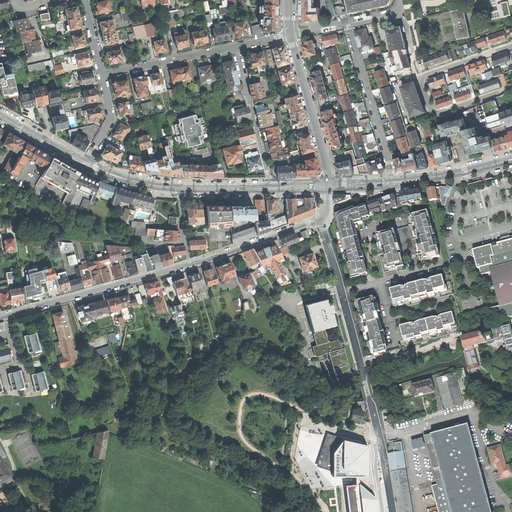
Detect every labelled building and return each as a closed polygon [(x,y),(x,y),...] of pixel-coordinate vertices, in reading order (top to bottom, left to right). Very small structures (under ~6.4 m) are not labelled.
[(104,12),(104,14),(108,13),(108,12),(110,11),(110,7),(114,6),(112,0),(108,0),(98,2),(97,1),(95,4),(96,5),(97,9),(98,14),(104,12)] [(314,20),(320,20),(320,8),(314,8),(314,0),(301,0),(301,11),(302,21),(314,21),(314,20)] [(336,16),(333,3),(332,0),(324,0),(329,18),(336,16)] [(339,0),(340,1),(343,0),(345,0),(347,0),(350,13),(359,11),(377,7),(388,5),(392,0),(391,0),(339,0)] [(511,15),(508,1),(500,3),(500,4),(503,16),(503,17),(511,15)] [(277,11),(277,5),(265,5),(265,7),(261,7),(261,12),(263,12),(263,17),(277,17),(277,11)] [(340,16),(348,13),(345,5),(337,7),(340,16)] [(57,19),(58,22),(60,22),(67,20),(79,17),(78,10),(77,6),(65,9),(67,16),(64,16),(64,14),(60,15),(61,19),(57,19)] [(229,14),(227,7),(224,8),(219,8),(221,15),(229,14)] [(186,9),(178,11),(179,17),(188,15),(186,9)] [(218,17),(216,9),(210,10),(209,11),(210,14),(205,15),(207,23),(212,22),(211,19),(218,17)] [(454,24),(458,40),(471,37),(464,9),(452,11),(454,24)] [(178,10),(169,12),(171,19),(175,18),(179,17),(178,11),(178,10)] [(129,11),(121,13),(123,21),(131,20),(129,11)] [(81,22),(79,17),(67,20),(69,25),(66,26),(67,31),(82,27),(81,22)] [(277,23),(277,17),(263,17),(263,20),(262,20),(262,24),(259,24),(259,25),(251,26),(253,34),(277,29),(277,23)] [(17,33),(20,32),(29,30),(28,24),(27,18),(15,21),(17,33)] [(167,27),(177,25),(175,18),(171,19),(165,20),(167,27)] [(101,27),(102,34),(115,31),(113,25),(115,24),(114,19),(100,22),(101,27)] [(243,36),(248,35),(247,31),(248,31),(247,26),(246,26),(245,22),(239,23),(238,21),(235,22),(236,24),(233,24),(236,38),(243,36)] [(152,23),(144,25),(147,37),(151,36),(151,37),(155,36),(152,23)] [(201,44),(207,42),(205,30),(204,30),(203,23),(196,25),(198,32),(192,33),(195,45),(197,45),(197,46),(200,45),(202,45),(201,44)] [(218,41),(222,40),(219,26),(219,24),(214,25),(215,29),(213,29),(214,35),(213,35),(213,38),(215,37),(216,42),(218,41)] [(147,37),(144,25),(133,27),(136,39),(147,37)] [(226,40),(229,39),(228,34),(229,34),(229,32),(228,32),(226,27),(225,27),(225,25),(219,26),(222,40),(226,40)] [(392,51),(406,48),(404,40),(402,32),(401,33),(400,27),(387,30),(392,51)] [(34,35),(32,29),(29,30),(20,32),(23,43),(26,43),(35,41),(34,35)] [(356,32),(361,52),(374,48),(371,37),(369,38),(367,29),(362,30),(356,32)] [(110,44),(113,44),(114,43),(117,42),(115,31),(102,34),(104,42),(105,45),(110,44)] [(506,39),(504,31),(476,41),(478,46),(478,47),(487,44),(486,42),(490,40),(492,44),(500,41),(506,39)] [(84,39),(83,33),(72,36),(75,49),(81,48),(81,46),(86,45),(85,42),(85,39),(84,39)] [(183,48),(189,46),(186,34),(178,36),(177,33),(174,33),(175,36),(175,37),(177,49),(179,48),(179,49),(180,50),(181,50),(182,49),(182,48),(183,48)] [(319,35),(320,39),(323,39),(325,45),(322,46),(323,48),(326,48),(327,48),(326,45),(339,42),(338,39),(337,34),(324,37),(323,35),(319,35)] [(162,52),(168,51),(167,46),(169,45),(168,42),(166,42),(165,37),(161,38),(161,40),(154,42),(156,53),(162,52)] [(39,46),(38,40),(35,41),(26,43),(28,54),(40,52),(39,46)] [(306,57),(317,54),(315,47),(317,47),(316,44),(314,44),(313,40),(304,43),(304,45),(303,45),(304,51),(306,57)] [(475,47),(478,46),(476,41),(474,42),(459,47),(462,55),(466,54),(477,50),(475,47)] [(265,51),(267,60),(274,58),(287,54),(285,46),(283,46),(283,45),(279,46),(279,47),(276,48),(272,49),(265,51)] [(335,48),(327,50),(329,57),(326,58),(328,66),(331,65),(331,64),(339,62),(337,54),(335,48)] [(108,58),(109,64),(117,63),(121,62),(121,58),(123,58),(121,50),(115,52),(115,50),(110,51),(111,52),(107,53),(107,54),(106,54),(105,56),(106,58),(107,58),(108,58)] [(452,58),(451,57),(449,50),(424,59),(427,67),(438,63),(452,58)] [(87,52),(74,55),(75,60),(77,59),(78,67),(83,66),(83,65),(90,63),(89,61),(90,61),(90,57),(89,54),(88,54),(87,52)] [(262,68),(266,67),(262,52),(256,53),(255,52),(254,53),(253,53),(252,54),(251,54),(252,57),(250,57),(252,67),(261,65),(262,68)] [(492,57),(495,65),(500,64),(501,65),(506,63),(505,62),(510,60),(507,52),(501,54),(500,53),(499,53),(499,54),(492,57)] [(288,59),(287,54),(274,58),(277,67),(289,63),(288,59)] [(469,65),(472,73),(487,68),(484,59),(478,62),(477,61),(476,61),(476,62),(469,65)] [(27,66),(29,73),(53,68),(52,60),(27,66)] [(233,61),(222,64),(229,92),(240,89),(237,78),(236,75),(234,68),(233,61)] [(341,70),(339,63),(332,65),(331,65),(328,66),(331,74),(334,73),(336,80),(344,77),(341,70)] [(0,86),(0,87),(3,99),(16,96),(11,73),(3,75),(0,64),(0,86)] [(199,69),(202,84),(216,81),(213,68),(211,69),(210,66),(205,67),(199,69)] [(185,68),(179,69),(182,79),(182,80),(186,79),(187,82),(190,81),(189,79),(191,78),(189,67),(185,68)] [(378,80),(380,86),(389,83),(385,70),(384,67),(373,70),(374,73),(376,73),(378,80)] [(448,72),(451,81),(466,75),(463,67),(456,70),(448,72)] [(492,70),(493,73),(494,76),(499,74),(501,74),(499,67),(492,70)] [(293,75),(291,68),(278,71),(282,85),(280,85),(281,89),(288,87),(287,83),(294,81),(293,75)] [(172,84),(177,83),(176,80),(182,79),(179,69),(174,70),(170,71),(172,84)] [(313,81),(314,87),(325,84),(321,70),(315,72),(315,75),(311,76),(313,81)] [(92,72),(88,73),(87,71),(81,72),(82,74),(79,75),(81,80),(79,81),(80,84),(84,83),(84,84),(94,82),(93,78),(94,76),(94,75),(93,74),(92,73),(92,72)] [(155,86),(156,90),(161,88),(161,85),(163,84),(162,80),(164,80),(163,77),(161,77),(160,73),(155,74),(150,75),(153,86),(155,86)] [(503,86),(507,85),(503,73),(501,74),(499,74),(500,75),(501,78),(503,86)] [(428,79),(431,88),(436,86),(437,88),(441,87),(441,85),(446,83),(443,74),(437,76),(428,79)] [(498,79),(501,78),(500,75),(494,77),(495,79),(483,83),(484,85),(479,86),(482,94),(490,91),(493,90),(493,91),(495,90),(494,89),(501,87),(498,79)] [(133,79),(138,97),(147,95),(145,85),(147,84),(145,76),(142,77),(141,76),(139,77),(137,77),(137,78),(133,79)] [(344,79),(336,81),(340,95),(348,93),(346,85),(344,79)] [(128,99),(134,98),(133,93),(130,94),(127,80),(116,82),(114,81),(113,84),(114,85),(115,92),(117,97),(122,95),(122,97),(127,96),(128,99)] [(250,90),(253,100),(264,96),(261,82),(249,85),(250,90)] [(412,116),(424,111),(419,97),(413,82),(408,84),(402,86),(405,94),(403,95),(406,103),(407,103),(412,116)] [(456,82),(448,85),(450,92),(458,89),(456,82)] [(199,84),(191,86),(193,93),(200,91),(199,84)] [(322,100),(329,98),(325,84),(314,87),(316,94),(318,99),(322,98),(322,100)] [(469,98),(476,96),(471,84),(464,87),(469,98)] [(19,94),(23,108),(28,107),(36,105),(33,91),(32,86),(28,86),(29,90),(20,93),(21,94),(19,94)] [(42,105),(49,103),(46,93),(45,86),(39,88),(39,89),(33,91),(36,105),(36,106),(42,105)] [(384,97),(386,103),(394,100),(390,87),(382,89),(384,97)] [(97,94),(95,88),(83,91),(84,96),(83,97),(84,100),(85,100),(86,103),(98,100),(97,94)] [(55,104),(62,103),(62,102),(59,90),(46,93),(49,103),(49,106),(55,104)] [(348,94),(341,96),(345,111),(353,109),(350,101),(348,94)] [(300,102),(298,95),(294,96),(293,95),(290,96),(290,97),(284,99),(286,103),(283,104),(284,108),(287,107),(287,109),(290,108),(291,113),(302,110),(300,102)] [(438,109),(439,109),(446,106),(442,95),(434,97),(438,109)] [(62,103),(63,109),(64,112),(70,111),(68,100),(62,102),(62,103)] [(487,121),(490,134),(505,129),(504,125),(500,113),(498,107),(497,103),(496,100),(482,104),(488,121),(487,121)] [(152,101),(144,104),(146,110),(154,108),(152,101)] [(127,114),(130,113),(129,108),(128,102),(118,104),(118,105),(118,106),(117,107),(117,109),(118,110),(119,110),(119,111),(120,111),(120,112),(121,115),(127,114)] [(237,107),(235,103),(229,105),(231,113),(234,112),(237,121),(250,118),(248,109),(247,107),(243,108),(242,105),(239,106),(239,107),(236,108),(236,107),(237,107)] [(391,120),(400,117),(396,103),(386,107),(387,110),(388,110),(389,114),(391,120)] [(255,106),(257,113),(268,110),(267,107),(264,107),(263,104),(255,106)] [(206,142),(213,140),(204,106),(173,114),(177,128),(174,128),(178,141),(180,141),(184,154),(196,151),(207,148),(206,142)] [(101,111),(100,107),(83,110),(84,115),(88,115),(89,120),(93,119),(94,121),(99,120),(99,118),(102,117),(101,111)] [(61,129),(67,127),(64,112),(63,109),(59,110),(60,115),(52,117),(55,130),(61,129)] [(323,117),(324,121),(335,118),(333,109),(321,113),(323,117)] [(511,109),(500,113),(504,125),(508,124),(509,126),(511,125),(511,109)] [(260,128),(272,124),(270,117),(273,116),(272,112),(269,113),(268,110),(257,113),(256,113),(258,120),(260,128)] [(304,117),(302,110),(291,113),(289,113),(292,125),(296,124),(297,126),(306,124),(304,117)] [(355,117),(353,110),(345,112),(349,127),(357,124),(355,117)] [(325,127),(327,133),(339,130),(335,118),(324,121),(325,127)] [(441,128),(438,129),(439,134),(442,133),(443,136),(452,134),(463,131),(465,136),(464,136),(466,143),(469,154),(480,151),(494,147),(492,140),(491,136),(479,139),(479,136),(477,137),(475,127),(467,129),(464,118),(440,125),(441,128)] [(394,129),(397,136),(405,134),(401,120),(392,123),(394,129)] [(431,123),(423,126),(429,141),(433,140),(433,141),(437,139),(431,123)] [(113,136),(122,141),(129,128),(120,124),(119,127),(117,126),(116,128),(115,131),(116,131),(113,136)] [(418,136),(414,124),(406,126),(413,148),(421,145),(418,136)] [(231,141),(238,139),(236,131),(234,125),(229,127),(231,135),(230,135),(231,141)] [(268,139),(279,136),(279,134),(280,134),(279,127),(278,126),(266,129),(268,136),(268,139)] [(360,133),(357,126),(350,128),(354,142),(362,140),(360,133)] [(252,127),(236,131),(238,139),(240,145),(240,148),(252,145),(256,140),(252,127)] [(71,144),(83,151),(86,146),(89,141),(78,134),(76,128),(68,130),(71,144)] [(335,148),(340,147),(340,145),(343,144),(339,130),(327,133),(330,142),(331,148),(334,147),(335,148)] [(303,133),(302,132),(298,133),(295,134),(296,137),(297,137),(299,145),(297,145),(298,150),(301,150),(302,154),(314,150),(311,142),(309,133),(304,134),(304,133),(303,133)] [(9,149),(16,153),(17,152),(19,153),(24,144),(22,143),(23,141),(15,136),(9,133),(2,145),(6,147),(5,149),(8,151),(9,149)] [(152,173),(158,174),(154,159),(148,134),(136,137),(139,150),(147,148),(150,157),(152,158),(151,160),(142,162),(143,162),(145,171),(152,173)] [(502,150),(510,148),(507,136),(492,140),(494,147),(495,150),(495,152),(502,150)] [(402,153),(411,150),(406,137),(398,140),(400,146),(402,153)] [(275,150),(276,153),(277,152),(280,152),(280,149),(282,149),(280,138),(269,141),(270,147),(271,151),(275,150)] [(362,141),(354,144),(358,158),(366,156),(364,149),(362,141)] [(447,141),(434,144),(437,153),(429,155),(433,167),(437,166),(440,166),(440,163),(446,162),(452,160),(449,149),(447,141)] [(181,177),(183,177),(180,165),(179,162),(172,163),(170,157),(172,157),(167,142),(163,143),(165,152),(166,156),(171,176),(178,176),(181,177)] [(25,157),(28,159),(35,148),(30,145),(27,143),(17,160),(8,176),(15,179),(18,173),(17,173),(22,164),(23,164),(25,161),(24,159),(25,157)] [(108,145),(103,155),(111,159),(116,162),(122,152),(108,145)] [(242,154),(240,148),(240,145),(223,149),(228,167),(232,166),(234,165),(233,163),(241,161),(239,155),(242,154)] [(36,186),(41,177),(52,157),(42,152),(35,148),(28,159),(42,166),(39,172),(38,171),(34,179),(26,175),(23,182),(36,186)] [(413,150),(414,153),(419,169),(423,169),(428,168),(424,154),(419,155),(418,153),(420,152),(419,148),(413,150)] [(300,158),(298,150),(289,152),(291,160),(300,158)] [(349,175),(355,174),(353,167),(358,166),(356,160),(353,150),(345,152),(348,161),(336,164),(338,173),(340,175),(349,175)] [(288,164),(292,164),(289,152),(289,151),(285,151),(277,152),(276,153),(270,154),(271,158),(278,157),(279,160),(287,159),(288,164)] [(257,152),(245,155),(249,172),(254,170),(254,171),(256,170),(258,170),(258,169),(263,168),(259,156),(258,156),(257,152)] [(405,162),(403,163),(406,172),(414,170),(419,169),(414,153),(412,153),(411,154),(413,157),(412,158),(408,159),(407,158),(405,159),(405,160),(405,162)] [(136,170),(145,171),(143,162),(139,162),(140,158),(128,155),(126,160),(128,161),(127,165),(130,166),(130,168),(136,170)] [(165,175),(171,176),(166,156),(162,158),(162,159),(155,161),(158,174),(160,174),(165,175)] [(2,173),(8,176),(17,160),(11,157),(2,173)] [(41,177),(68,193),(78,173),(68,166),(65,165),(60,162),(52,157),(41,177)] [(293,166),(295,176),(318,176),(320,173),(318,166),(315,157),(304,161),(305,164),(292,164),(293,166)] [(358,166),(360,174),(383,174),(384,172),(385,171),(383,163),(381,159),(366,164),(364,157),(356,160),(358,166)] [(393,160),(397,173),(401,172),(406,172),(403,163),(403,161),(402,161),(401,157),(393,160)] [(216,177),(223,177),(219,164),(207,167),(209,177),(216,177)] [(202,177),(209,177),(207,167),(206,165),(180,165),(183,177),(197,177),(202,177)] [(277,167),(278,178),(286,178),(295,177),(293,166),(277,167)] [(93,195),(94,191),(98,182),(89,177),(86,176),(78,173),(68,193),(65,197),(72,199),(75,194),(74,193),(76,190),(76,188),(77,187),(88,192),(88,193),(93,195)] [(105,195),(110,198),(114,188),(107,185),(98,182),(94,191),(100,193),(99,195),(104,197),(105,195)] [(447,187),(443,187),(439,187),(442,206),(445,205),(448,197),(450,198),(453,187),(447,186),(447,187)] [(120,201),(131,204),(134,193),(125,190),(116,188),(112,204),(118,206),(120,201)] [(427,189),(430,201),(437,199),(436,195),(438,195),(437,191),(436,191),(435,188),(431,189),(427,189)] [(407,193),(401,194),(402,203),(403,207),(412,205),(411,203),(415,202),(416,204),(420,203),(420,201),(422,200),(420,190),(407,193)] [(143,207),(150,209),(154,198),(144,195),(134,193),(131,204),(138,205),(138,207),(143,208),(143,207)] [(386,198),(379,200),(381,206),(383,213),(387,212),(385,206),(392,204),(394,210),(397,209),(396,204),(394,195),(386,198)] [(333,199),(334,205),(343,201),(351,198),(350,196),(333,197),(333,199)] [(67,208),(72,199),(65,197),(60,206),(67,208)] [(301,218),(314,213),(314,198),(299,198),(286,199),(287,215),(287,224),(301,218)] [(256,210),(254,210),(255,215),(260,215),(259,210),(264,210),(263,200),(259,200),(254,200),(256,210)] [(277,227),(287,224),(287,215),(275,220),(273,216),(271,217),(271,214),(272,214),(272,213),(276,213),(275,200),(271,200),(266,200),(268,220),(269,231),(277,227)] [(373,203),(366,205),(370,216),(381,213),(379,207),(381,206),(379,200),(373,203)] [(85,214),(89,205),(82,203),(78,212),(85,214)] [(360,276),(368,274),(364,261),(362,262),(361,259),(363,258),(358,237),(355,225),(363,223),(362,219),(370,217),(370,216),(366,205),(345,213),(342,214),(340,215),(339,217),(338,218),(338,220),(338,221),(338,223),(340,232),(342,241),(342,242),(347,261),(347,260),(348,263),(352,277),(356,276),(357,277),(360,277),(360,276)] [(231,226),(230,220),(229,206),(221,206),(206,206),(208,228),(215,227),(219,227),(223,226),(223,227),(231,226)] [(230,220),(255,220),(255,215),(254,210),(254,206),(242,206),(229,206),(230,220)] [(204,224),(203,210),(195,210),(187,210),(188,225),(204,224)] [(423,252),(425,259),(432,257),(433,258),(441,256),(436,239),(434,239),(433,238),(433,236),(435,235),(429,211),(413,215),(415,223),(423,252)] [(263,233),(269,231),(268,220),(264,221),(261,221),(260,215),(255,215),(255,220),(256,228),(257,236),(263,233)] [(169,224),(177,225),(178,217),(170,217),(169,224)] [(246,239),(257,236),(256,228),(232,236),(232,244),(246,239)] [(164,240),(179,240),(179,235),(179,231),(151,229),(147,229),(147,234),(156,235),(156,234),(164,234),(164,240)] [(303,239),(309,237),(307,230),(301,232),(303,239)] [(395,230),(379,234),(384,255),(388,269),(396,267),(396,268),(404,266),(395,230)] [(283,247),(302,240),(301,237),(297,239),(295,233),(289,236),(281,239),(283,247)] [(10,250),(15,250),(15,246),(15,245),(15,242),(14,242),(14,238),(6,239),(6,238),(3,238),(5,251),(10,250)] [(504,316),(511,318),(511,317),(511,239),(509,241),(473,250),(477,268),(479,268),(481,275),(491,272),(500,306),(490,308),(490,310),(497,313),(504,316)] [(190,250),(203,249),(205,249),(205,240),(190,241),(190,250)] [(60,254),(74,250),(72,243),(57,242),(60,254)] [(260,250),(255,252),(262,266),(263,266),(266,272),(272,283),(276,280),(280,285),(290,282),(278,262),(283,259),(281,256),(278,249),(277,249),(275,244),(260,250)] [(110,261),(121,258),(118,246),(105,245),(108,255),(110,261)] [(133,273),(137,272),(133,261),(134,260),(133,255),(133,256),(131,250),(130,247),(118,246),(121,258),(121,259),(130,256),(130,259),(131,258),(132,261),(127,263),(130,274),(133,273)] [(179,256),(186,254),(185,246),(175,248),(174,246),(168,246),(170,253),(171,257),(179,256)] [(260,267),(262,266),(255,252),(253,249),(246,251),(243,252),(252,268),(257,265),(256,263),(258,261),(258,263),(260,267)] [(153,270),(161,268),(158,256),(157,254),(148,257),(146,250),(140,252),(142,260),(145,270),(146,272),(153,270)] [(173,264),(171,257),(170,253),(158,256),(161,268),(167,266),(173,264)] [(301,272),(304,281),(320,275),(314,259),(315,258),(315,256),(314,255),(313,254),(312,253),(299,258),(304,271),(301,272)] [(70,266),(78,264),(75,254),(67,257),(70,266)] [(110,262),(110,261),(108,255),(97,259),(98,261),(100,268),(104,266),(104,263),(110,262)] [(141,271),(145,270),(142,260),(135,262),(138,272),(141,271)] [(95,269),(100,268),(98,261),(87,264),(88,268),(89,270),(95,268),(95,269)] [(220,278),(221,280),(223,279),(224,282),(229,281),(228,278),(235,275),(230,262),(221,265),(216,267),(217,269),(218,272),(219,278),(220,278)] [(120,277),(122,276),(119,265),(112,266),(115,278),(120,277)] [(51,280),(56,278),(55,276),(53,267),(43,270),(44,271),(44,274),(46,279),(46,281),(51,280)] [(107,268),(100,270),(104,281),(108,280),(111,279),(107,268)] [(203,271),(207,286),(217,283),(214,274),(212,274),(211,269),(207,270),(203,271)] [(103,281),(100,270),(93,272),(96,283),(99,282),(103,281)] [(42,296),(46,295),(44,286),(41,287),(40,281),(46,279),(44,274),(44,271),(28,275),(31,285),(24,286),(26,300),(42,296)] [(246,288),(247,290),(248,290),(249,291),(251,290),(251,289),(250,286),(257,284),(256,282),(259,280),(254,271),(246,274),(239,277),(243,289),(246,288)] [(88,285),(93,284),(90,273),(81,275),(82,277),(82,278),(84,286),(88,285)] [(187,277),(191,288),(194,288),(203,285),(199,273),(195,274),(187,277)] [(65,289),(70,288),(67,276),(59,278),(58,275),(55,276),(56,278),(59,291),(65,289)] [(445,282),(443,276),(431,279),(429,280),(430,282),(429,282),(428,281),(427,281),(426,281),(425,281),(424,281),(423,281),(422,281),(408,285),(407,286),(406,286),(405,287),(406,288),(405,288),(404,289),(404,287),(403,287),(402,287),(390,289),(396,309),(455,294),(453,288),(451,281),(445,282)] [(185,292),(186,297),(191,295),(188,285),(187,286),(184,277),(183,278),(182,277),(181,277),(179,278),(179,279),(172,282),(173,284),(177,295),(185,292)] [(78,288),(84,286),(82,278),(72,281),(74,289),(78,288)] [(145,284),(147,294),(154,292),(155,294),(159,293),(160,296),(162,295),(158,281),(148,283),(145,284)] [(12,289),(9,289),(11,304),(17,302),(24,300),(22,287),(12,289)] [(11,304),(9,289),(0,290),(0,299),(1,305),(3,306),(5,305),(7,304),(11,304)] [(117,297),(120,308),(126,307),(130,306),(127,294),(123,296),(117,297)] [(168,310),(163,296),(154,299),(153,301),(157,313),(168,310)] [(112,298),(107,300),(110,311),(112,311),(113,312),(117,311),(116,310),(120,308),(117,297),(112,298)] [(372,348),(374,354),(386,351),(384,346),(386,345),(377,312),(380,311),(378,304),(376,304),(373,297),(358,301),(361,314),(362,316),(364,323),(368,339),(371,349),(372,348)] [(335,374),(350,370),(349,368),(350,368),(349,368),(348,364),(349,364),(348,363),(347,360),(347,359),(346,358),(346,355),(346,354),(344,350),(345,350),(344,350),(344,348),(341,349),(340,348),(341,347),(340,342),(339,342),(338,340),(330,342),(329,341),(328,341),(324,328),(335,325),(332,314),(331,314),(330,314),(330,313),(335,311),(333,311),(332,308),(331,303),(331,305),(328,306),(326,299),(306,305),(305,305),(312,331),(313,331),(315,331),(315,334),(314,334),(313,335),(316,346),(313,347),(315,357),(324,354),(328,352),(329,354),(328,354),(329,355),(330,358),(329,359),(330,359),(331,363),(331,364),(331,363),(333,367),(332,368),(333,368),(334,372),(333,372),(333,373),(334,373),(335,374)] [(99,302),(92,304),(95,316),(107,313),(104,301),(102,301),(101,301),(99,302)] [(82,322),(96,318),(95,316),(92,304),(87,305),(86,303),(84,304),(83,304),(82,306),(78,307),(79,312),(78,312),(79,317),(80,316),(82,322)] [(188,328),(180,304),(177,305),(177,306),(175,307),(173,307),(170,308),(171,312),(172,312),(175,323),(181,321),(184,329),(188,328)] [(52,315),(55,325),(66,323),(63,312),(55,314),(52,315)] [(458,332),(452,312),(441,315),(441,316),(439,316),(439,319),(438,319),(437,317),(436,317),(435,317),(434,318),(434,317),(418,321),(418,322),(416,322),(415,323),(415,325),(414,325),(413,323),(412,323),(411,323),(400,326),(405,346),(458,332)] [(66,323),(55,325),(56,330),(59,341),(71,338),(67,323),(66,323)] [(511,327),(511,324),(483,332),(486,343),(504,338),(506,346),(504,346),(506,354),(511,352),(511,327)] [(36,352),(42,350),(39,340),(38,340),(36,332),(24,335),(29,352),(35,351),(36,352)] [(108,334),(110,342),(117,340),(115,332),(108,334)] [(483,332),(462,338),(465,349),(467,358),(469,366),(470,370),(478,367),(478,364),(476,356),(473,347),(473,346),(486,343),(484,337),(483,332)] [(71,338),(59,341),(54,343),(60,367),(77,363),(76,358),(71,338)] [(0,365),(14,362),(9,343),(0,345),(0,365)] [(86,353),(88,360),(111,352),(108,345),(86,353)] [(79,357),(76,358),(77,363),(86,361),(85,355),(84,355),(78,356),(79,357)] [(185,366),(183,363),(177,371),(179,373),(185,366)] [(20,390),(26,388),(21,369),(9,373),(13,390),(20,388),(20,390)] [(44,391),(50,389),(45,370),(32,374),(37,391),(43,389),(44,391)] [(436,375),(437,378),(455,373),(454,370),(436,375)] [(455,373),(437,378),(445,408),(463,403),(455,373)] [(423,395),(434,392),(431,380),(421,382),(421,381),(419,382),(419,383),(412,385),(415,397),(420,395),(420,396),(423,395)] [(351,418),(361,421),(363,411),(359,410),(359,409),(358,409),(356,408),(356,410),(353,409),(353,410),(350,409),(349,413),(352,414),(351,418)] [(491,511),(467,425),(467,424),(423,437),(437,485),(432,486),(438,511),(491,511)] [(92,457),(104,459),(109,433),(108,430),(97,433),(92,457)] [(332,449),(341,436),(326,432),(316,463),(332,469),(332,449)] [(366,443),(341,436),(332,449),(332,469),(332,473),(354,472),(357,472),(366,472),(366,443)] [(24,468),(31,464),(19,442),(12,446),(24,468)] [(500,445),(488,448),(492,465),(497,463),(501,478),(511,475),(511,468),(511,464),(506,465),(500,445)] [(4,456),(2,452),(0,448),(0,480),(10,475),(0,458),(4,456)] [(387,453),(396,511),(412,511),(404,459),(402,451),(387,453)] [(357,480),(357,472),(354,472),(354,482),(344,483),(347,511),(376,511),(375,495),(357,480)]
